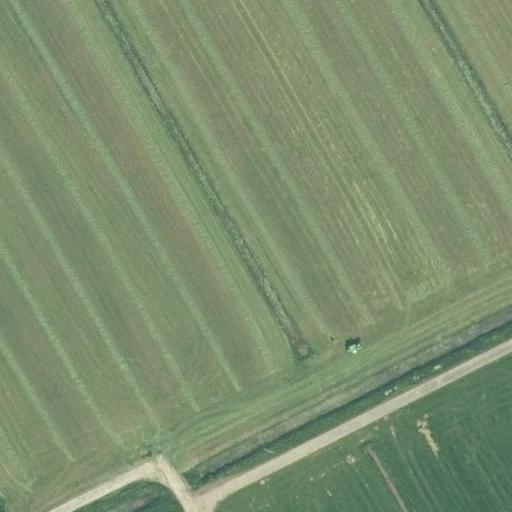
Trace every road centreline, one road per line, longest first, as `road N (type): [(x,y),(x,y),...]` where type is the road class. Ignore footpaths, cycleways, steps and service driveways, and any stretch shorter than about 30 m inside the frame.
road 1 (track): [(195,511),(191,504),(511,341)]
road 2 (track): [(191,504),(162,462),(63,511)]
